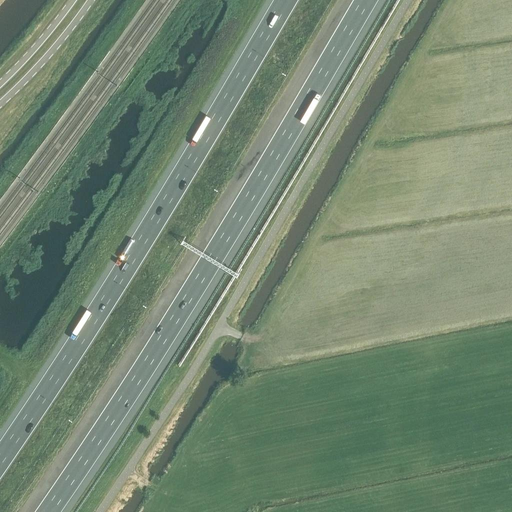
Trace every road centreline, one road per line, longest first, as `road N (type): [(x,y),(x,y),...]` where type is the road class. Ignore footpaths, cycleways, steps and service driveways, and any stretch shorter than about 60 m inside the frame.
road 1 (motorway): [(49,511),(366,0)]
road 2 (motorway): [(285,0),(0,458)]
road 3 (unclassified): [(100,511),(224,320)]
road 4 (secondary): [(0,104),(92,0)]
